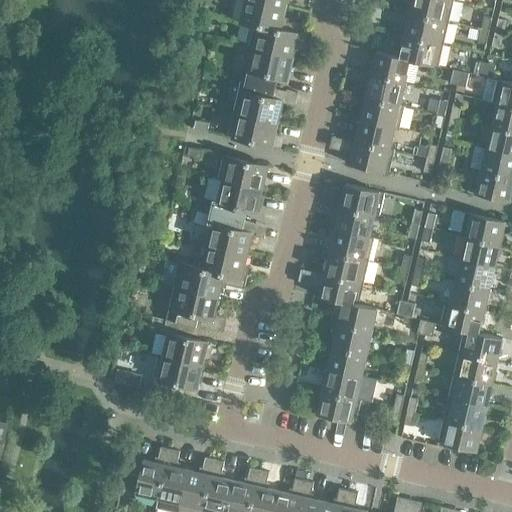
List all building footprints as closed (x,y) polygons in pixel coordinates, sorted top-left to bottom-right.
[(283,20),(286,7),(254,0),(246,0),(241,21),(250,24),(259,26),(259,25),(295,33),(297,23),(284,20),(283,20)] [(449,21),(454,0),(413,0),(411,12),(449,21)] [(444,43),(449,21),(411,12),(406,34),(444,43)] [(485,15),(482,29),(490,30),(493,17),(485,15)] [(498,18),(495,32),(503,34),(507,20),(498,18)] [(306,25),(297,23),(295,33),(259,25),(259,26),(250,24),(245,45),(254,47),(294,56),(297,43),(301,44),(302,40),(306,25)] [(486,44),(490,30),(482,29),(478,42),(486,44)] [(500,48),(503,34),(495,32),(492,46),(500,48)] [(439,67),(444,43),(406,34),(401,56),(400,57),(411,59),(411,60),(439,67)] [(288,79),(294,56),(254,47),(249,68),(244,67),(242,79),(271,86),(274,76),(288,79)] [(406,82),(411,60),(411,59),(400,57),(401,56),(377,51),(372,74),(406,82)] [(485,77),(488,63),(480,61),(477,75),(485,77)] [(496,64),(488,63),(485,77),(493,78),(496,64)] [(458,85),(462,71),(454,69),(451,83),(458,85)] [(469,73),(462,71),(458,85),(466,87),(469,73)] [(401,104),(406,82),(372,74),(367,96),(401,104)] [(269,96),(271,86),(242,79),(234,112),(278,123),(284,99),(269,96)] [(511,106),(511,81),(498,79),(493,102),(497,103),(511,106)] [(405,105),(401,104),(367,96),(361,118),(395,126),(400,127),(405,105)] [(445,114),(449,101),(441,99),(438,113),(445,114)] [(454,102),(451,116),(459,118),(462,104),(454,102)] [(511,130),(511,106),(497,103),(492,126),(511,130)] [(273,146),(278,123),(234,112),(228,135),(273,146)] [(442,128),(445,114),(438,113),(434,126),(442,128)] [(456,132),(459,118),(451,116),(448,130),(456,132)] [(390,148),(395,126),(361,118),(356,140),(390,148)] [(210,123),(196,120),(194,128),(208,131),(210,123)] [(511,153),(511,130),(492,126),(487,147),(511,153)] [(395,149),(390,148),(356,140),(351,164),(389,173),(395,149)] [(435,159),(438,145),(430,143),(427,157),(435,159)] [(203,150),(189,147),(188,154),(201,158),(203,150)] [(444,147),(441,160),(448,162),(452,148),(444,147)] [(511,176),(511,153),(487,147),(482,170),(511,176)] [(219,178),(223,179),(263,188),(268,165),(224,155),(219,178)] [(432,173),(435,159),(427,157),(424,171),(432,173)] [(445,176),(448,162),(441,160),(437,174),(445,176)] [(511,193),(511,176),(482,170),(474,168),(468,191),(510,201),(511,193)] [(258,212),(263,188),(223,179),(218,201),(214,200),(211,211),(240,218),(243,208),(258,212)] [(341,206),(375,214),(380,215),(385,192),(346,183),(346,184),(341,206)] [(370,236),(375,214),(341,206),(336,229),(370,236)] [(415,209),(412,223),(420,225),(423,211),(415,209)] [(458,234),(467,236),(501,243),(506,220),(464,210),(458,234)] [(238,228),(240,218),(211,211),(208,223),(213,224),(208,246),(248,255),(253,232),(238,228)] [(437,214),(429,212),(425,226),(434,228),(437,214)] [(417,238),(420,225),(412,223),(409,237),(417,238)] [(430,242),(434,228),(425,226),(422,240),(430,242)] [(375,237),(370,236),(336,229),(331,251),(369,260),(375,237)] [(495,266),(501,243),(467,236),(461,258),(495,266)] [(248,255),(208,246),(203,245),(198,266),(198,267),(238,276),(236,286),(245,288),(248,273),(249,269),(245,268),(248,255)] [(364,282),(369,260),(331,251),(326,273),(364,282)] [(405,253),(402,267),(410,269),(413,255),(405,253)] [(426,258),(418,256),(415,270),(423,272),(426,258)] [(490,288),(495,266),(461,258),(456,280),(490,288)] [(222,283),(236,286),(238,276),(198,267),(198,266),(180,262),(175,285),(220,295),(222,283)] [(406,283),(410,269),(402,267),(399,281),(406,283)] [(420,286),(423,272),(415,270),(412,284),(420,286)] [(359,304),(364,282),(326,273),(320,296),(344,302),(344,301),(359,305),(359,304)] [(485,310),(490,288),(456,280),(451,302),(485,310)] [(214,319),(220,295),(175,285),(167,320),(200,327),(197,326),(199,315),(214,319)] [(405,315),(408,301),(400,299),(397,313),(405,315)] [(378,308),(359,304),(359,305),(344,301),(344,302),(339,323),(372,331),(378,308)] [(416,303),(408,301),(405,315),(412,317),(416,303)] [(485,310),(451,302),(446,301),(441,325),(464,330),(465,329),(480,333),(480,332),(485,310)] [(134,313),(132,323),(140,325),(143,315),(134,313)] [(425,335),(428,321),(421,319),(417,333),(425,335)] [(200,327),(167,320),(164,333),(168,334),(163,355),(203,364),(209,341),(194,337),(197,327),(200,327)] [(433,336),(436,323),(428,321),(425,335),(433,336)] [(367,353),(372,331),(339,323),(333,346),(367,353)] [(503,337),(480,332),(480,333),(465,329),(464,330),(459,352),(498,361),(503,337)] [(362,376),(367,353),(333,346),(328,368),(362,376)] [(408,349),(404,362),(412,364),(415,350),(408,349)] [(421,352),(418,366),(426,367),(429,354),(421,352)] [(493,383),(498,361),(459,352),(454,374),(493,383)] [(203,364),(163,355),(159,354),(151,390),(180,396),(183,384),(198,388),(203,364)] [(409,378),(412,364),(404,362),(401,376),(409,378)] [(423,381),(426,367),(418,366),(415,379),(423,381)] [(118,368),(115,382),(125,384),(128,370),(118,368)] [(367,377),(362,376),(328,368),(323,390),(362,399),(367,377)] [(488,405),(493,383),(454,374),(449,396),(488,405)] [(356,422),(362,399),(323,390),(318,413),(356,422)] [(397,393),(394,407),(402,409),(405,395),(397,393)] [(411,396),(408,410),(416,412),(419,398),(411,396)] [(483,427),(488,405),(449,396),(444,418),(483,427)] [(399,422),(402,409),(394,407),(391,420),(399,422)] [(412,425),(416,412),(408,410),(405,424),(412,425)] [(477,450),(483,427),(444,418),(439,442),(477,450)] [(159,498),(171,448),(161,446),(158,462),(144,458),(140,474),(131,472),(127,487),(137,490),(136,492),(159,498)] [(176,511),(179,511),(189,469),(177,466),(180,450),(171,448),(159,498),(157,508),(176,511)] [(202,511),(215,458),(206,456),(202,472),(189,469),(179,511),(202,511)] [(226,511),(234,479),(221,476),(225,461),(215,458),(202,511),(226,511)] [(250,511),(260,469),(251,467),(247,482),(234,479),(226,511),(250,511)] [(273,511),(279,490),(266,487),(270,471),(260,469),(250,511),(273,511)] [(297,511),(305,479),(295,477),(291,493),(279,490),(273,511),(297,511)] [(320,511),(323,500),(311,497),(314,481),(305,479),(297,511),(320,511)] [(343,511),(349,489),(340,487),(336,503),(323,500),(320,511),(343,511)] [(359,492),(349,489),(343,511),(368,511),(369,511),(355,507),(359,492)]
